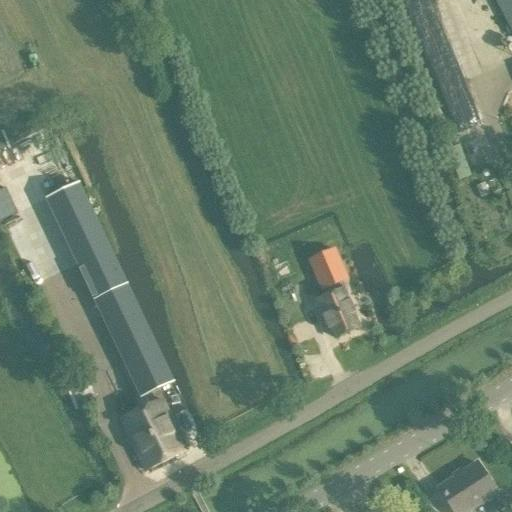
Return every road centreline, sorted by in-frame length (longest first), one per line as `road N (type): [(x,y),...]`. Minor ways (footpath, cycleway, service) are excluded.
road 1 (unclassified): [(123,511),(511,298)]
road 2 (tertiary): [(290,511),(511,389)]
